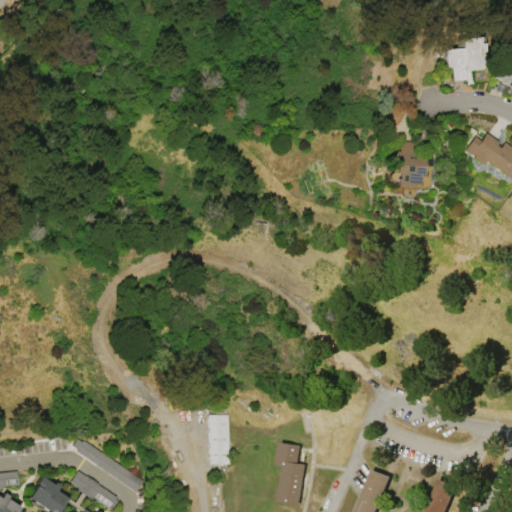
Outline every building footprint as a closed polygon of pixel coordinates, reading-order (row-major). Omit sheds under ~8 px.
[(482,42),(485,66),(480,67),(480,69),(469,70),(471,85),(465,86),(464,80),(451,81),(450,68),(445,69),(443,50),(459,47),(459,46),(455,46),(454,40),(476,37),(477,42),(482,42)] [(511,87),(500,83),(501,81),(493,78),(500,61),(507,64),(511,54),(511,87)] [(511,181),(484,161),(481,165),(471,158),(472,156),(463,149),(472,136),(479,140),(485,132),(498,141),(496,144),(499,147),(503,142),(511,148),(511,181)] [(391,172),(395,172),(395,162),(392,161),(393,151),(398,151),(399,141),(419,142),(418,154),(424,154),(423,174),(419,174),(419,184),(411,183),(411,188),(396,187),(396,182),(391,182),(390,181),(389,180),(388,179),(388,178),(388,177),(388,175),(388,174),(389,174),(390,173),(390,172),(391,172)] [(208,464),(207,415),(227,415),(227,463),(208,464)] [(69,451),(138,489),(144,478),(75,439),(69,451)] [(305,464),(298,504),(278,501),(283,465),(275,464),(278,442),(300,445),(297,463),(305,464)] [(353,511),(371,468),(390,476),(375,511),(353,511)] [(109,510),(117,497),(76,471),(67,483),(109,510)] [(48,511),(26,498),(34,486),(38,489),(40,486),(35,483),(40,476),(52,485),(54,482),(58,485),(55,490),(66,498),(56,511),(79,511),(82,509),(86,511),(96,511),(97,511),(98,511),(48,511)] [(422,511),(437,477),(456,485),(444,511),(422,511)] [(0,511),(0,496),(2,493),(7,496),(6,498),(18,507),(14,511),(10,511),(8,510),(6,511),(0,511)]
